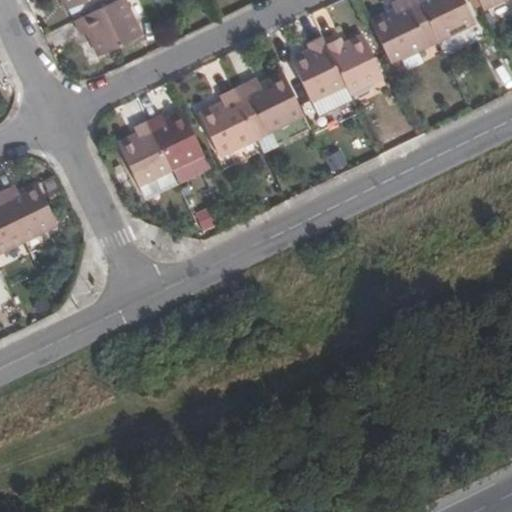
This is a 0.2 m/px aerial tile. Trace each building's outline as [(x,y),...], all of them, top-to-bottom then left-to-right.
[(88,0),(61,0),(67,11),(88,0)] [(138,37),(119,0),(116,0),(72,21),(79,37),(88,33),(99,55),(138,37)] [(426,44),(404,0),(400,0),(390,5),(393,13),(370,25),(388,63),(426,44)] [(404,0),(426,44),(434,40),(414,0),(404,0)] [(414,0),(434,40),(473,22),(462,0),(414,0)] [(502,0),(477,0),(482,10),(502,0)] [(340,38),(323,45),(343,86),(346,93),(382,75),(362,35),(344,44),(340,38)] [(311,102),(343,86),(323,45),(320,38),(307,45),(310,51),(291,61),(311,102)] [(241,86),(265,132),(302,115),(282,73),(259,85),(256,79),(241,86)] [(255,137),(265,132),(241,86),(232,90),(255,137)] [(217,155),(255,137),(232,90),(218,97),(223,104),(198,116),(217,155)] [(171,168),(202,153),(182,112),(163,121),(160,114),(147,120),(171,168)] [(138,184),(171,168),(147,120),(132,127),(136,134),(117,143),(138,184)] [(325,156),(330,172),(346,167),(341,151),(325,156)] [(16,186),(1,193),(23,238),(55,222),(38,185),(19,194),(16,186)] [(0,248),(23,238),(1,193),(0,193),(0,248)]
